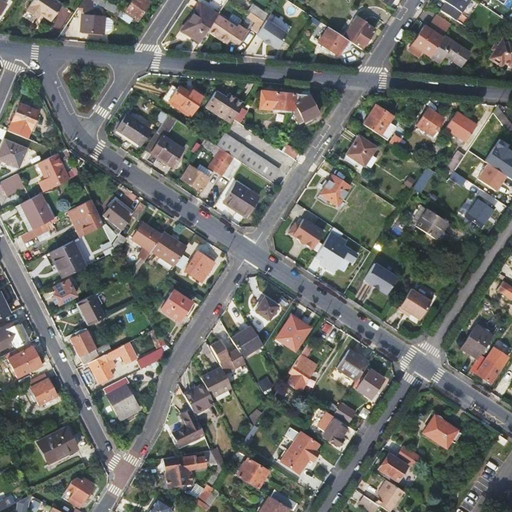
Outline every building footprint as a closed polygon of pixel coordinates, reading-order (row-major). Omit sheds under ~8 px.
[(56,0),(31,0),(27,7),(38,15),(40,13),(50,20),(61,3),(56,0)] [(99,0),(97,4),(119,18),(120,16),(123,11),(106,0),(99,0)] [(149,0),(130,0),(123,11),(120,16),(129,23),(133,18),(137,20),(150,0),(149,0)] [(442,0),(446,2),(441,10),(456,20),(469,0),(442,0)] [(200,2),(182,30),(199,41),(207,30),(218,14),(200,2)] [(247,10),(264,21),(265,19),(269,14),(252,2),(247,10)] [(80,30),(103,33),(105,16),(102,15),(103,9),(85,7),(84,14),(82,14),(80,30)] [(218,14),(207,30),(226,42),(229,37),(238,43),(248,29),(238,23),(237,26),(218,14)] [(356,14),(342,35),(348,39),(361,48),(374,28),(365,22),(366,21),(356,14)] [(425,26),(412,45),(429,57),(444,36),(451,25),(436,16),(428,28),(425,26)] [(286,33),(265,19),(264,21),(255,34),(276,48),(286,33)] [(327,26),(318,42),(338,54),(348,39),(342,35),(327,26)] [(470,53),(444,36),(429,57),(439,64),(444,56),(460,67),(470,53)] [(493,55),(511,66),(511,64),(511,44),(503,39),(493,55)] [(168,101),(189,116),(204,95),(191,86),(187,92),(178,86),(168,101)] [(260,90),(258,107),(272,108),(272,107),(292,109),(293,103),(293,102),(308,95),(260,90)] [(204,106),(229,123),(232,119),(242,103),(227,93),(224,97),(214,91),(204,106)] [(293,103),(297,112),(301,120),(308,117),(315,122),(313,124),(318,127),(323,119),(317,114),(308,95),(293,102),(293,103)] [(19,103),(7,130),(24,137),(28,138),(31,130),(35,132),(42,115),(38,113),(38,111),(19,103)] [(506,115),(497,104),(492,112),(499,121),(505,116),(506,115)] [(375,106),(363,125),(380,136),(392,117),(375,106)] [(416,125),(432,136),(443,119),(427,109),(416,125)] [(161,110),(156,118),(162,122),(167,114),(161,110)] [(458,110),(446,127),(466,140),(477,123),(458,110)] [(492,112),(483,125),(493,131),(500,121),(499,121),(492,112)] [(181,150),(162,138),(175,119),(167,114),(162,122),(155,133),(144,149),(171,167),(181,150)] [(126,115),(116,130),(139,145),(149,129),(126,115)] [(500,121),(508,132),(511,129),(511,125),(505,116),(499,121),(500,121)] [(476,136),(481,141),(485,136),(480,130),(476,136)] [(220,148),(242,162),(271,181),(278,169),(223,132),(215,145),(220,148)] [(492,146),(508,165),(511,161),(511,152),(495,132),(487,138),(488,140),(484,144),(488,149),(492,146)] [(358,136),(346,154),(363,166),(364,164),(370,155),(376,147),(358,136)] [(242,162),(220,148),(215,145),(204,138),(200,144),(216,154),(208,166),(230,180),(242,162)] [(0,150),(0,159),(19,167),(27,149),(4,140),(0,150)] [(280,151),(293,159),(298,152),(285,144),(280,151)] [(471,144),(466,151),(482,161),(484,158),(474,151),(476,147),(471,144)] [(459,149),(446,167),(453,172),(465,153),(459,149)] [(370,155),(364,164),(370,168),(376,158),(370,155)] [(484,158),(482,161),(487,165),(491,158),(486,155),(484,158)] [(40,163),(49,180),(63,173),(62,171),(63,170),(59,163),(58,164),(54,156),(40,163)] [(196,169),(208,178),(212,172),(199,163),(196,169)] [(180,178),(199,191),(208,178),(196,169),(189,164),(180,178)] [(421,191),(434,170),(426,166),(414,187),(421,191)] [(451,178),(461,185),(468,174),(458,167),(451,178)] [(2,180),(6,189),(22,181),(18,173),(2,180)] [(320,194),(337,205),(350,186),(332,175),(320,194)] [(60,185),(65,195),(74,190),(69,181),(60,185)] [(223,201),(246,216),(258,197),(235,182),(223,201)] [(15,204),(28,230),(33,228),(52,218),(39,192),(15,204)] [(376,195),(369,205),(377,211),(384,200),(376,195)] [(464,217),(480,227),(493,206),(477,196),(464,217)] [(102,225),(111,243),(133,211),(127,207),(126,209),(125,211),(110,198),(108,201),(110,202),(100,215),(101,216),(103,218),(106,220),(102,225)] [(76,206),(86,226),(81,228),(84,234),(102,225),(90,199),(76,206)] [(139,204),(131,216),(138,220),(145,208),(139,204)] [(367,209),(375,214),(377,211),(369,205),(367,209)] [(426,209),(415,226),(436,240),(440,235),(438,233),(445,221),(426,209)] [(286,231),(310,247),(321,231),(301,217),(297,223),(293,220),(286,231)] [(445,221),(438,233),(440,235),(448,223),(445,221)] [(130,239),(150,252),(160,236),(141,223),(130,239)] [(20,234),(23,241),(36,235),(33,228),(28,230),(20,234)] [(343,243),(329,233),(313,256),(320,260),(317,264),(331,273),(341,258),(349,264),(355,256),(341,247),(343,243)] [(160,236),(150,252),(173,267),(185,249),(162,234),(160,236)] [(119,235),(112,245),(115,251),(116,253),(125,238),(119,235)] [(50,251),(63,277),(85,266),(72,240),(50,251)] [(126,251),(124,255),(134,262),(131,266),(133,267),(138,270),(148,255),(146,254),(137,248),(129,242),(124,249),(126,251)] [(194,256),(182,275),(198,286),(211,267),(194,256)] [(375,287),(383,293),(395,276),(373,261),(361,278),(370,283),(371,282),(376,286),(375,287)] [(133,267),(128,275),(132,278),(138,270),(133,267)] [(57,304),(75,295),(67,279),(53,286),(56,292),(52,294),(53,296),(52,298),(54,303),(56,303),(57,304)] [(496,291),(511,301),(511,299),(511,288),(502,282),(496,291)] [(408,288),(395,308),(402,312),(403,310),(416,319),(428,301),(408,288)] [(172,291),(160,309),(178,321),(190,302),(172,291)] [(0,318),(9,313),(0,295),(0,318)] [(76,303),(87,326),(103,318),(92,295),(76,303)] [(264,297),(255,311),(269,320),(278,306),(264,297)] [(293,314),(277,337),(296,349),(311,325),(293,314)] [(16,319),(0,327),(0,349),(13,344),(14,346),(27,340),(19,322),(17,322),(16,319)] [(476,326),(460,349),(477,360),(480,356),(492,337),(476,326)] [(69,338),(83,364),(87,362),(99,356),(85,327),(80,329),(81,332),(69,338)] [(236,348),(241,357),(262,345),(250,327),(230,338),(236,348)] [(210,345),(219,363),(218,363),(220,368),(223,374),(234,367),(226,354),(219,340),(210,345)] [(87,362),(90,369),(92,368),(95,374),(93,375),(97,382),(111,374),(108,366),(114,364),(111,358),(121,353),(125,361),(136,356),(128,341),(99,356),(87,362)] [(293,375),(287,383),(299,392),(310,374),(317,365),(305,357),(312,347),(307,344),(297,359),(294,363),(289,372),(293,375)] [(30,347),(8,358),(17,377),(40,365),(30,347)] [(236,348),(226,354),(234,367),(244,362),(241,357),(236,348)] [(161,349),(136,362),(140,368),(164,356),(161,349)] [(348,349),(335,368),(355,381),(367,362),(348,349)] [(477,360),(470,371),(489,384),(501,365),(497,363),(495,366),(480,356),(477,360)] [(114,359),(116,367),(124,365),(121,357),(114,359)] [(200,378),(203,385),(210,399),(231,387),(223,374),(220,368),(200,378)] [(370,369),(356,389),(370,398),(383,378),(370,369)] [(103,387),(118,418),(138,408),(125,383),(128,382),(125,376),(103,387)] [(56,396),(47,378),(29,387),(32,394),(29,395),(33,402),(36,401),(38,405),(56,396)] [(184,395),(193,413),(193,414),(206,407),(213,404),(210,399),(203,385),(184,395)] [(341,403),(336,410),(348,418),(353,411),(341,403)] [(317,427),(326,432),(323,436),(339,446),(343,439),(341,437),(347,428),(334,420),(335,418),(332,416),(326,412),(317,427)] [(187,430),(173,436),(180,451),(197,442),(200,450),(209,446),(193,414),(193,413),(181,418),(187,430)] [(432,413),(421,430),(427,435),(439,418),(432,413)] [(439,418),(427,435),(444,446),(455,428),(439,418)] [(66,427),(37,442),(48,462),(76,447),(66,427)] [(300,433),(280,463),(298,474),(308,459),(312,462),(318,453),(314,450),(318,444),(300,433)] [(493,441),(488,449),(496,455),(501,447),(493,441)] [(403,446),(396,457),(415,469),(422,459),(403,446)] [(240,449),(235,455),(241,459),(246,453),(240,449)] [(211,450),(204,452),(210,465),(217,462),(211,450)] [(407,465),(388,453),(378,469),(397,480),(407,465)] [(170,457),(162,459),(163,464),(170,462),(172,472),(164,473),(167,488),(191,484),(188,469),(204,467),(202,457),(193,459),(193,456),(171,459),(170,457)] [(248,458),(237,477),(257,489),(268,470),(248,458)] [(380,489),(372,501),(380,506),(386,510),(399,489),(383,478),(377,487),(380,489)] [(70,482),(64,491),(71,495),(66,503),(76,509),(90,486),(80,480),(78,483),(73,480),(70,482)] [(197,499),(194,504),(205,511),(210,503),(206,500),(214,489),(206,484),(197,499)] [(275,489),(270,497),(288,508),(292,511),(297,503),(275,489)] [(268,496),(257,511),(285,511),(288,508),(270,497),(268,496)] [(358,505),(369,511),(376,511),(380,506),(372,501),(364,496),(358,505)] [(156,498),(147,511),(167,511),(171,507),(156,498)]
